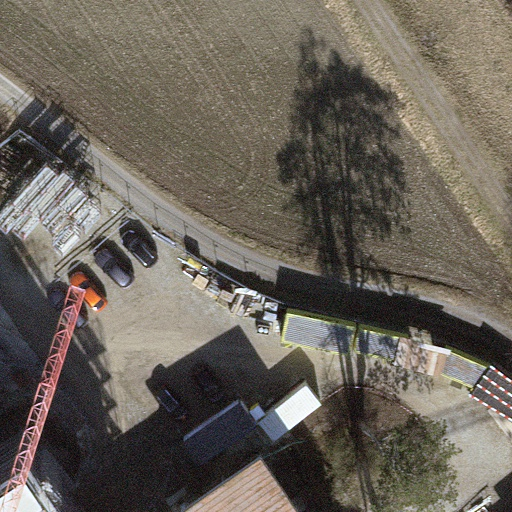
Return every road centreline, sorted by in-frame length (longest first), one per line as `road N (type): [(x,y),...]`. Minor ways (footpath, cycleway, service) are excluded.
road 1 (track): [(0,88),(207,245),(310,285),(468,322),(511,346)]
road 2 (track): [(367,0),(511,214)]
